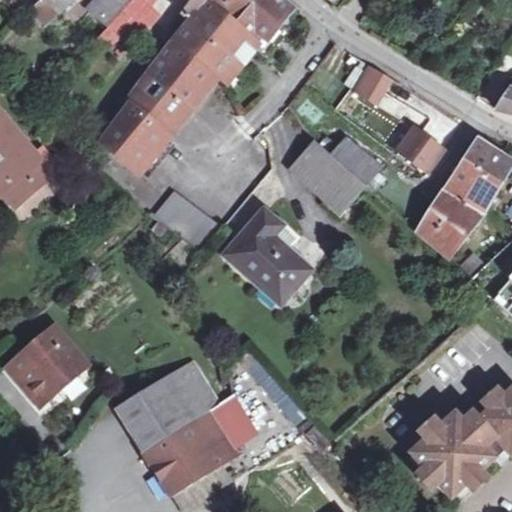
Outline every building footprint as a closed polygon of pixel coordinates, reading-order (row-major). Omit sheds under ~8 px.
[(47,0),(45,0),(32,13),(48,30),(62,15),(47,0)] [(47,0),(62,15),(77,0),(47,0)] [(136,0),(102,0),(91,13),(109,28),(111,29),(136,0)] [(193,0),(198,2),(183,26),(188,30),(178,43),(129,107),(132,109),(103,146),(142,178),(186,126),(184,124),(219,81),(249,45),(267,62),(278,48),(286,38),(278,32),(294,13),(278,0),(193,0)] [(136,0),(111,29),(124,41),(134,49),(162,18),(150,8),(157,0),(136,0)] [(109,28),(99,40),(110,50),(124,41),(111,29),(109,28)] [(393,84),(372,68),(356,92),(377,105),(393,84)] [(511,115),(511,90),(498,112),(511,115)] [(48,170),(0,114),(0,187),(9,198),(17,208),(38,191),(32,183),(48,170)] [(447,153),(417,130),(398,155),(427,177),(447,153)] [(334,160),(367,189),(381,172),(349,144),(334,160)] [(334,160),(318,145),(299,168),(332,198),(328,204),(343,218),(368,190),(367,189),(334,160)] [(419,235),(451,263),(485,219),(479,215),(510,165),(480,145),(447,194),(419,235)] [(32,183),(38,191),(40,192),(55,179),(48,170),(32,183)] [(0,187),(0,205),(9,198),(0,187)] [(203,257),(225,231),(176,194),(154,220),(203,257)] [(259,196),(231,220),(241,232),(270,208),(259,196)] [(298,244),(266,216),(228,258),(283,306),(311,275),(289,255),(298,244)] [(474,284),(488,270),(475,258),(461,272),(474,284)] [(499,296),(494,301),(511,317),(511,279),(497,295),(499,296)] [(87,365),(56,329),(15,365),(25,377),(21,381),(44,410),(63,393),(59,389),(87,365)] [(229,372),(233,392),(249,377),(261,366),(249,352),(229,372)] [(25,377),(15,365),(11,369),(21,381),(25,377)] [(59,389),(63,393),(91,370),(87,365),(59,389)] [(213,414),(222,408),(195,365),(121,412),(147,455),(213,414)] [(261,366),(249,377),(320,457),(333,446),(261,366)] [(511,459),(511,395),(480,423),(474,417),(464,426),(457,419),(413,459),(452,502),(496,462),(491,456),(501,447),(507,453),(511,459)] [(213,414),(147,455),(162,480),(172,496),(175,495),(222,465),(240,456),(213,414)] [(491,456),(496,462),(507,453),(501,447),(491,456)] [(222,465),(175,495),(185,511),(188,511),(234,485),(222,465)]
